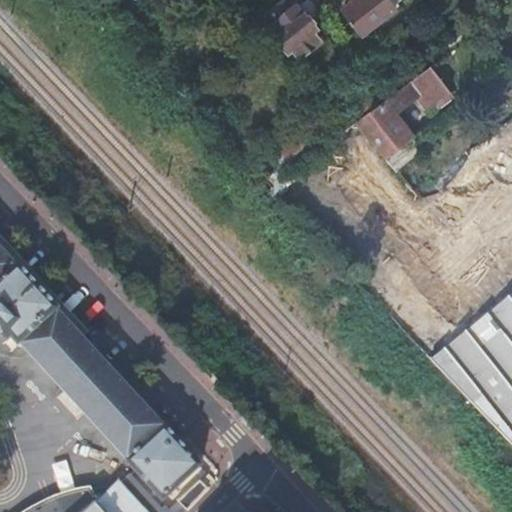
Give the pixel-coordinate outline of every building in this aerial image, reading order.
[(264,28),(284,53),(287,51),(296,61),(318,42),(309,32),(311,29),(288,0),(280,0),(273,6),(281,15),(264,28)] [(382,0),(353,0),(339,12),(358,36),(391,10),(382,0)] [(246,28),(275,61),(284,53),(264,28),(256,20),(246,28)] [(450,92),(431,66),(355,122),(385,160),(414,137),(394,113),(414,98),(424,111),(450,92)] [(274,151),(284,163),(326,132),(315,120),(274,151)] [(511,164),(511,155),(497,137),(449,175),(468,199),(511,164)] [(436,277),(464,255),(445,231),(418,253),(436,277)] [(446,346),(505,298),(511,293),(511,237),(509,241),(475,268),(464,255),(436,277),(408,299),(446,346)] [(0,332),(7,340),(11,336),(18,344),(20,342),(128,460),(128,461),(163,499),(201,465),(96,349),(87,340),(58,311),(60,308),(20,264),(18,265),(0,245),(0,332)] [(367,298),(385,317),(394,310),(376,291),(367,298)] [(447,383),(511,452),(511,293),(505,298),(446,346),(431,358),(427,361),(447,383)] [(93,334),(87,340),(96,349),(101,344),(93,334)] [(166,511),(129,473),(98,501),(89,488),(46,511),(166,511)] [(209,475),(202,482),(209,490),(216,482),(209,475)] [(201,480),(179,502),(188,511),(209,490),(202,482),(201,480)] [(38,506),(30,511),(46,511),(89,488),(73,491),(61,495),(38,506)] [(167,511),(186,511),(188,511),(179,502),(167,511)]
